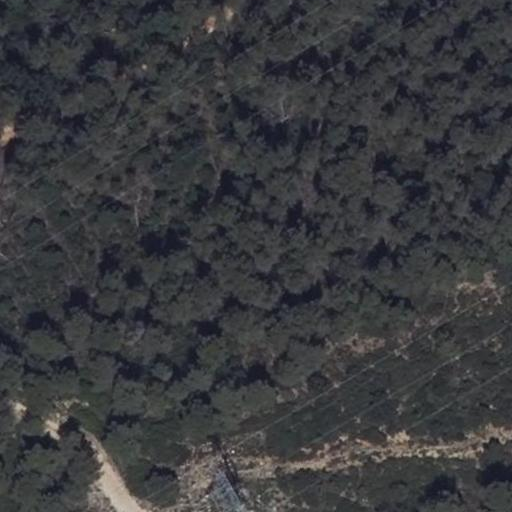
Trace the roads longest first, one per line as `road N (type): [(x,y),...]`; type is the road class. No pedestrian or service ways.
road 1 (track): [(251,0),(78,116),(0,147)]
road 2 (track): [(0,406),(85,439),(124,511)]
